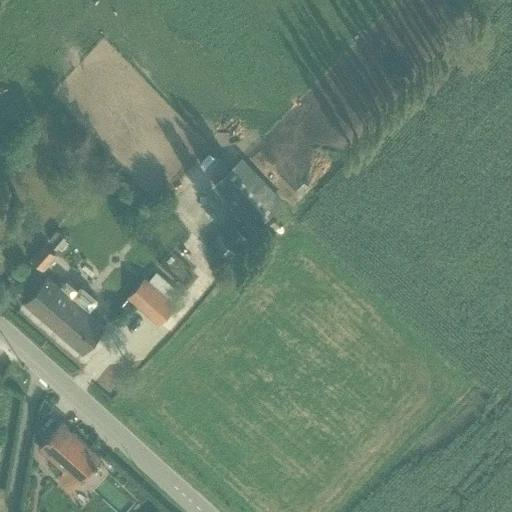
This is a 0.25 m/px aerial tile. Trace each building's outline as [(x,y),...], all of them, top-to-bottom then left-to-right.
[(220,123),(198,104),(180,126),(202,144),(220,123)] [(232,187),(250,201),(260,187),(242,173),(232,187)] [(177,326),(223,279),(203,259),(202,260),(165,298),(130,264),(114,281),(155,321),(163,312),(177,326)] [(25,302),(86,354),(112,323),(51,271),(25,302)] [(70,493),(105,459),(64,418),(30,452),(70,493)]
